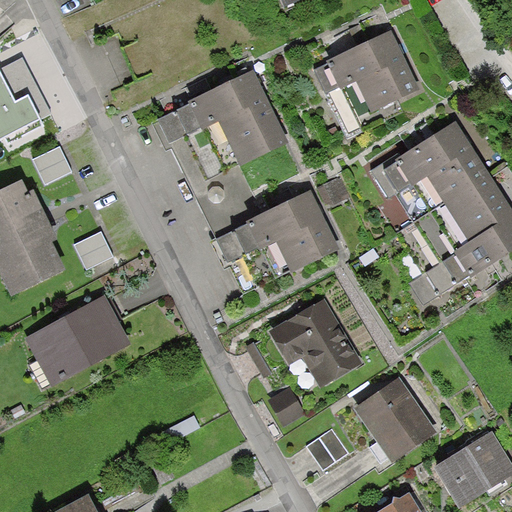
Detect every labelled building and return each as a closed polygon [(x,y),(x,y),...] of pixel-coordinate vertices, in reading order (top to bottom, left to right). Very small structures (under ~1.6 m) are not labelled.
[(421,91),(392,31),(313,69),(347,139),(404,112),(399,101),(421,91)] [(0,138),(40,117),(30,96),(15,102),(0,70),(0,138)] [(290,143),(255,71),(246,76),(226,85),(209,94),(152,122),(167,152),(172,149),(217,240),(262,218),(254,202),(259,200),(242,167),(290,143)] [(511,211),(468,141),(457,124),(403,157),(400,152),(369,171),(388,200),(380,205),(398,234),(410,253),(396,262),(424,306),(511,251),(511,211)] [(72,173),(60,147),(34,160),(46,185),(72,173)] [(339,178),(318,189),(326,206),(348,195),(339,178)] [(28,196),(21,182),(0,193),(0,275),(13,301),(69,273),(56,246),(61,244),(35,192),(28,196)] [(339,248),(311,192),(285,205),(268,215),(262,218),(217,240),(211,243),(224,271),(230,268),(244,295),(339,248)] [(113,257),(101,233),(78,244),(90,268),(113,257)] [(131,344),(105,296),(66,317),(27,339),(53,388),(131,344)] [(363,363),(325,299),(270,331),(271,333),(247,347),(265,378),(302,357),(320,388),(363,363)] [(438,433),(400,379),(355,411),(377,442),(368,448),(381,466),(389,460),(393,465),(438,433)] [(305,413),(291,389),(270,401),(285,425),(305,413)] [(350,454),(333,429),(306,446),(323,471),(350,454)] [(511,474),(511,464),(491,431),(433,467),(459,508),(511,474)] [(400,499),(394,498),(393,504),(380,511),(421,511),(409,493),(400,499)] [(62,511),(98,511),(90,497),(62,511)]
